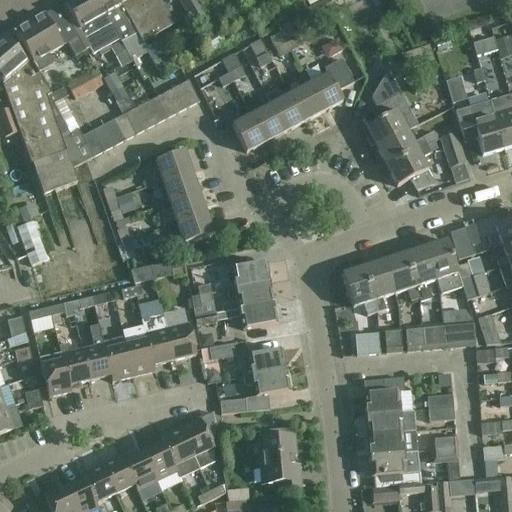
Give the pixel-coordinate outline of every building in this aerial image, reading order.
[(109,54),(110,50),(100,33),(97,35),(77,0),(74,0),(63,6),(91,58),(98,54),(99,56),(102,57),(109,54)] [(147,55),(144,50),(142,45),(115,0),(77,0),(97,35),(100,33),(110,50),(121,70),(131,64),(147,55)] [(115,0),(142,45),(170,29),(154,0),(115,0)] [(175,0),(192,28),(206,20),(194,0),(175,0)] [(85,53),(60,8),(43,18),(14,35),(37,75),(53,65),(48,56),(66,46),(73,60),(85,53)] [(339,56),(354,47),(347,35),(332,44),(339,56)] [(297,40),(286,46),(290,54),(301,48),(297,40)] [(26,67),(3,41),(0,44),(0,86),(9,111),(18,136),(41,199),(76,187),(71,172),(92,161),(81,140),(77,133),(68,138),(51,106),(66,98),(62,90),(49,97),(38,76),(33,80),(26,67)] [(472,46),(476,59),(497,53),(493,41),(472,46)] [(144,50),(147,55),(156,71),(171,62),(159,42),(144,50)] [(290,54),(286,46),(275,51),(279,59),(290,54)] [(467,50),(454,58),(460,69),(473,61),(467,50)] [(255,62),(260,70),(270,64),(266,56),(255,62)] [(233,58),(222,63),(223,65),(228,75),(229,76),(233,84),(243,79),(239,71),(233,58)] [(307,89),(321,116),(342,105),(336,95),(353,87),(340,63),(322,73),(325,79),(307,89)] [(96,72),(65,88),(73,102),(103,86),(96,72)] [(473,75),(472,75),(476,87),(483,85),(480,73),(473,75)] [(233,84),(229,76),(217,82),(221,90),(233,84)] [(375,151),(404,135),(415,130),(386,76),(371,101),(382,122),(364,131),(369,139),(365,141),(370,150),(374,148),(375,151)] [(187,84),(176,90),(187,111),(198,106),(187,84)] [(307,89),(288,99),(303,126),(321,116),(307,89)] [(176,90),(166,96),(177,117),(187,111),(176,90)] [(264,100),(269,109),(284,136),(303,126),(288,99),(281,103),(275,94),(264,100)] [(166,96),(155,101),(166,122),(177,117),(166,96)] [(511,109),(509,99),(488,105),(502,153),(511,150),(511,109)] [(155,101),(145,107),(156,128),(166,122),(155,101)] [(502,153),(488,105),(454,115),(463,146),(476,142),(481,159),(502,153)] [(145,107),(134,112),(145,133),(156,128),(145,107)] [(269,109),(250,119),(265,146),(284,136),(269,109)] [(0,129),(4,141),(18,136),(9,111),(0,114),(0,129)] [(134,112),(124,118),(135,139),(145,133),(134,112)] [(124,118),(113,123),(124,144),(135,139),(124,118)] [(265,146),(250,119),(231,130),(245,157),(265,146)] [(113,123),(103,129),(114,150),(124,144),(113,123)] [(103,129),(92,134),(103,155),(114,150),(103,129)] [(92,134),(81,140),(92,161),(103,155),(92,134)] [(375,151),(385,170),(425,148),(421,141),(411,147),(404,135),(375,151)] [(439,142),(442,153),(449,172),(464,168),(454,137),(439,142)] [(425,148),(385,170),(396,190),(409,183),(415,194),(434,188),(420,161),(429,156),(425,148)] [(154,165),(161,184),(189,174),(183,155),(154,165)] [(161,184),(168,205),(196,194),(189,174),(161,184)] [(101,192),(105,204),(114,201),(109,189),(101,192)] [(132,211),(146,206),(141,191),(127,196),(132,211)] [(168,205),(175,225),(204,215),(196,194),(168,205)] [(29,206),(33,218),(46,214),(42,201),(29,206)] [(114,201),(105,204),(109,216),(118,213),(114,201)] [(204,215),(175,225),(183,248),(212,238),(204,215)] [(511,223),(494,229),(501,249),(511,245),(511,223)] [(33,225),(16,231),(30,269),(47,264),(33,225)] [(115,233),(120,245),(128,241),(124,230),(115,233)] [(145,247),(167,241),(165,230),(142,237),(145,247)] [(449,237),(455,256),(457,264),(474,259),(471,251),(465,232),(449,237)] [(128,241),(120,245),(124,256),(133,253),(128,241)] [(424,251),(435,284),(439,298),(461,291),(459,285),(455,271),(452,264),(446,244),(424,251)] [(498,272),(508,268),(511,267),(511,245),(501,249),(505,261),(496,265),(498,272)] [(435,284),(424,251),(404,258),(418,303),(426,300),(423,288),(435,284)] [(418,303),(404,258),(383,265),(393,298),(406,294),(410,305),(418,303)] [(393,298),(383,265),(362,272),(376,316),(385,313),(381,302),(393,298)] [(231,272),(234,292),(268,286),(265,266),(231,272)] [(466,267),(455,271),(459,285),(471,281),(466,267)] [(505,291),(511,288),(511,267),(508,268),(498,272),(505,291)] [(155,284),(152,270),(132,275),(135,289),(155,284)] [(170,274),(172,282),(185,279),(182,271),(170,274)] [(376,316),(362,272),(341,279),(351,311),(362,308),(366,319),(376,316)] [(477,301),(471,281),(459,285),(461,291),(466,305),(477,301)] [(236,300),(238,312),(272,306),(268,286),(234,292),(226,293),(228,302),(236,300)] [(146,288),(133,291),(135,300),(148,297),(146,288)] [(196,292),(198,300),(211,298),(209,289),(196,292)] [(135,300),(133,291),(120,294),(122,303),(135,300)] [(104,298),(91,301),(93,310),(106,307),(104,298)] [(211,298),(198,300),(200,309),(212,306),(211,298)] [(93,310),(91,301),(77,305),(80,314),(93,310)] [(482,304),(454,308),(456,320),(484,315),(482,304)] [(48,312),(51,321),(64,318),(67,330),(76,329),(70,306),(48,312)] [(272,306),(238,312),(194,320),(196,330),(216,326),(215,325),(239,320),(242,333),(276,327),(272,306)] [(29,326),(51,321),(48,312),(27,317),(29,326)] [(142,330),(146,345),(146,344),(152,369),(172,365),(165,333),(166,333),(162,317),(141,323),(142,330)] [(6,325),(8,333),(22,329),(20,321),(6,325)] [(476,323),(479,331),(486,329),(484,321),(476,323)] [(472,326),(442,328),(444,352),(474,350),(472,326)] [(187,328),(166,333),(165,333),(172,365),(195,359),(187,328)] [(444,352),(442,328),(421,330),(423,354),(444,352)] [(22,329),(8,333),(10,340),(24,337),(22,329)] [(94,350),(82,353),(89,385),(109,380),(103,355),(104,355),(102,345),(98,329),(89,331),(94,350)] [(479,331),(482,340),(489,337),(486,329),(479,331)] [(142,330),(121,335),(123,340),(132,380),(154,375),(152,369),(146,344),(146,345),(142,330)] [(423,354),(421,330),(404,332),(406,356),(423,354)] [(383,334),(385,358),(401,356),(399,332),(383,334)] [(354,339),(355,360),(379,358),(378,337),(354,339)] [(123,340),(102,345),(104,355),(103,355),(109,380),(111,386),(132,380),(123,340)] [(58,349),(60,359),(68,390),(89,385),(82,353),(69,357),(67,347),(58,349)] [(208,353),(210,365),(235,361),(233,348),(208,353)] [(13,355),(15,363),(30,360),(27,351),(13,355)] [(493,354),(494,362),(507,361),(506,352),(493,354)] [(241,373),(243,382),(284,374),(281,353),(247,359),(249,372),(241,373)] [(68,390),(60,359),(39,364),(48,401),(70,395),(68,390)] [(30,360),(15,363),(18,372),(32,368),(30,360)] [(284,374),(243,382),(244,389),(252,388),(254,401),(288,395),(284,374)] [(495,378),(496,387),(509,386),(508,377),(495,378)] [(363,398),(365,418),(411,415),(410,395),(404,395),(402,382),(382,384),(383,396),(363,398)] [(413,406),(424,405),(423,386),(412,387),(413,406)] [(0,414),(5,413),(4,412),(13,409),(6,388),(0,390),(0,414)] [(23,397),(25,406),(40,402),(37,394),(23,397)] [(426,401),(427,413),(452,411),(451,399),(426,401)] [(498,402),(498,411),(511,410),(510,401),(498,402)] [(40,402),(25,406),(27,414),(42,411),(40,402)] [(219,407),(221,419),(246,416),(244,404),(219,407)] [(452,411),(427,413),(428,426),(453,424),(452,411)] [(5,413),(0,414),(0,437),(12,434),(5,413)] [(365,418),(366,439),(415,435),(413,414),(411,415),(365,418)] [(198,423),(179,432),(198,473),(214,466),(212,452),(198,423)] [(511,424),(500,426),(501,435),(511,433),(511,424)] [(11,437),(18,453),(31,448),(24,432),(11,437)] [(179,432),(159,441),(173,471),(176,476),(179,482),(198,473),(179,432)] [(366,439),(368,459),(416,455),(415,435),(366,439)] [(430,442),(431,454),(456,451),(455,439),(430,442)] [(279,487),(279,491),(299,490),(298,467),(294,468),(292,440),(259,443),(263,488),(279,487)] [(161,447),(141,456),(155,486),(176,476),(173,471),(159,441),(161,447)] [(511,448),(502,450),(503,459),(511,457),(511,448)] [(456,451),(431,454),(432,467),(457,465),(456,451)] [(416,455),(368,459),(370,481),(418,477),(416,455)] [(123,465),(120,460),(134,490),(136,495),(155,486),(141,456),(123,465)] [(120,460),(100,469),(114,499),(134,490),(120,460)] [(80,478),(83,484),(95,509),(95,508),(114,499),(100,469),(80,478)] [(511,511),(511,510),(511,507),(510,481),(497,482),(499,511),(511,511)] [(83,484),(63,493),(71,511),(97,511),(95,508),(95,509),(83,484)] [(433,488),(433,490),(435,511),(449,511),(447,487),(433,488)] [(220,489),(208,495),(212,503),(224,497),(220,489)] [(422,497),(423,511),(435,511),(433,490),(423,491),(422,489),(397,491),(398,499),(422,497)] [(398,504),(398,499),(397,491),(371,493),(372,506),(398,504)] [(71,511),(63,493),(43,502),(47,511),(71,511)] [(212,503),(208,495),(196,501),(200,509),(212,503)]
